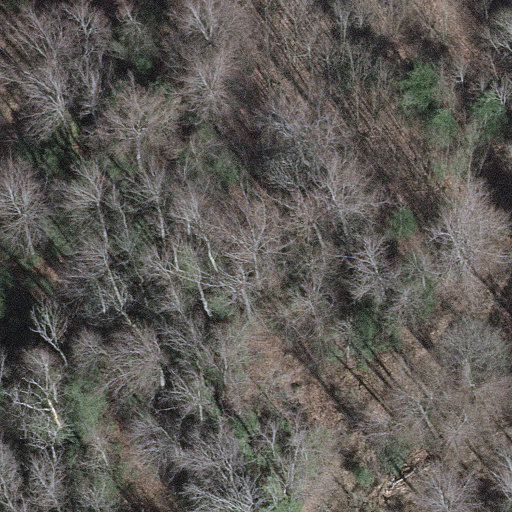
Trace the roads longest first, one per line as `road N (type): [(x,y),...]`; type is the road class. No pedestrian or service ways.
road 1 (track): [(334,511),(511,234)]
road 2 (track): [(0,123),(113,0)]
road 3 (track): [(511,438),(389,511)]
